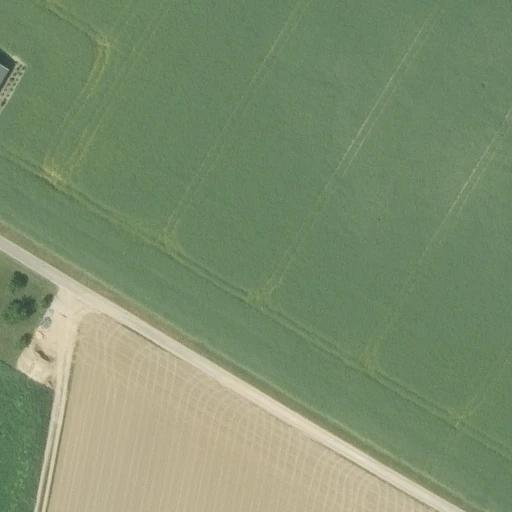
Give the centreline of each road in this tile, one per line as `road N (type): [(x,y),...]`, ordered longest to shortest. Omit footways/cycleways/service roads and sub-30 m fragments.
road 1 (track): [(460,511),(0,247)]
road 2 (track): [(38,511),(80,293)]
